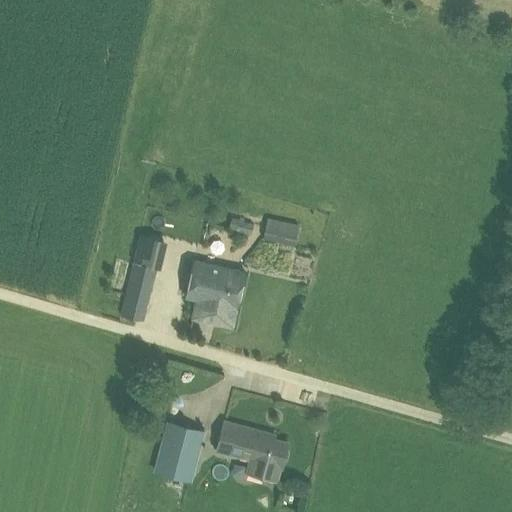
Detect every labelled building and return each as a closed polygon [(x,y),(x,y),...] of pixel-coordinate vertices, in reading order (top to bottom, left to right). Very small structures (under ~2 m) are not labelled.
[(294,245),(298,225),(266,217),(262,238),(294,245)] [(157,268),(160,269),(167,241),(139,234),(132,262),(120,314),(144,320),(157,268)] [(203,262),(192,318),(232,326),(243,271),(203,262)] [(224,421),(216,449),(281,466),(287,442),(273,439),(274,434),(224,421)] [(202,432),(173,424),(162,467),(183,473),(179,490),(194,494),(208,446),(198,444),(202,432)]
